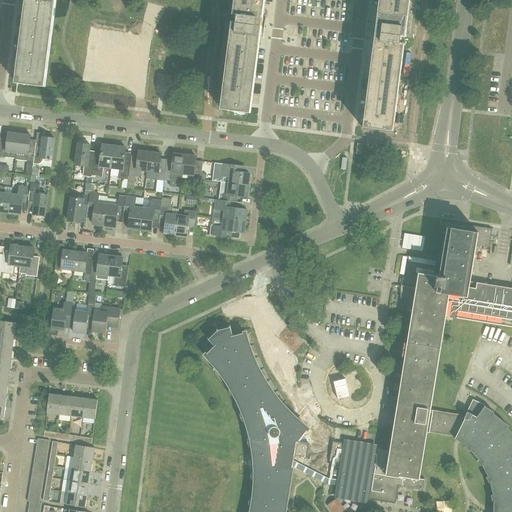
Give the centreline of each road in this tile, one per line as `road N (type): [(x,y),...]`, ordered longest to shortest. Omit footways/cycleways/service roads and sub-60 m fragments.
road 1 (residential): [(264,146),(0,112)]
road 2 (residential): [(209,289),(191,252),(0,228)]
road 3 (residential): [(311,168),(346,137),(363,0)]
road 4 (residential): [(443,172),(468,0)]
road 5 (residential): [(19,445),(30,374),(128,387)]
road 6 (residential): [(284,0),(264,146)]
road 7 (residential): [(209,289),(339,230)]
road 8 (residential): [(112,511),(128,387)]
road 9 (residential): [(339,230),(443,172)]
